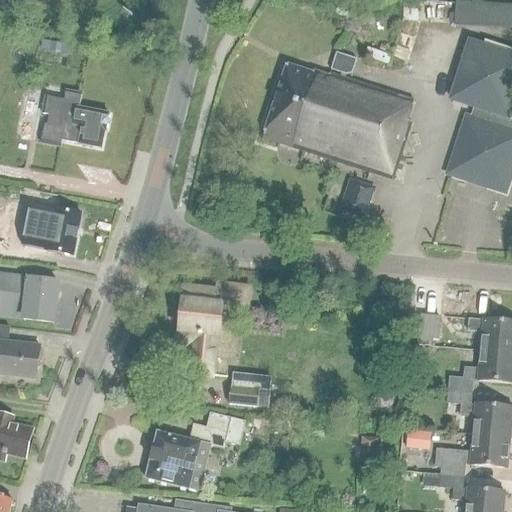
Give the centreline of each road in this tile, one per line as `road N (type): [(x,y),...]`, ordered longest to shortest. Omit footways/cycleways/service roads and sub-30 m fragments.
road 1 (tertiary): [(511,277),(139,231)]
road 2 (primary): [(40,511),(139,231)]
road 3 (primary): [(139,231),(201,0)]
